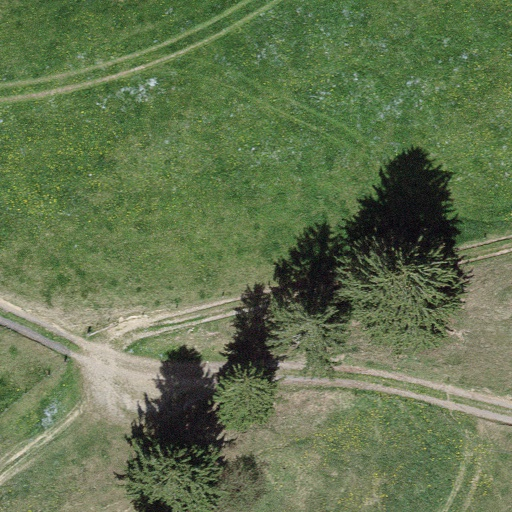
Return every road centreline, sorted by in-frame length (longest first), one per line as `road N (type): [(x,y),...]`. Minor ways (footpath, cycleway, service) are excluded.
road 1 (track): [(0,319),(57,349),(278,393),(511,417)]
road 2 (track): [(511,256),(344,285),(193,333),(57,349)]
